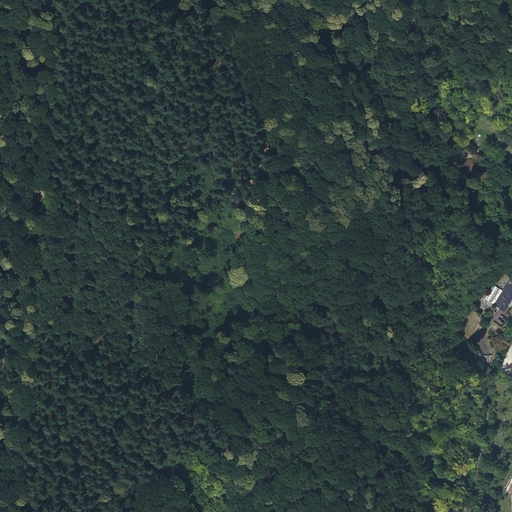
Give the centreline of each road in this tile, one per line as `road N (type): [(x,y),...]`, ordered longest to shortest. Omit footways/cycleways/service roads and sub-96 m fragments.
road 1 (track): [(472,352),(456,323),(507,246),(500,170)]
road 2 (unclassified): [(463,511),(486,399),(484,362),(472,352)]
